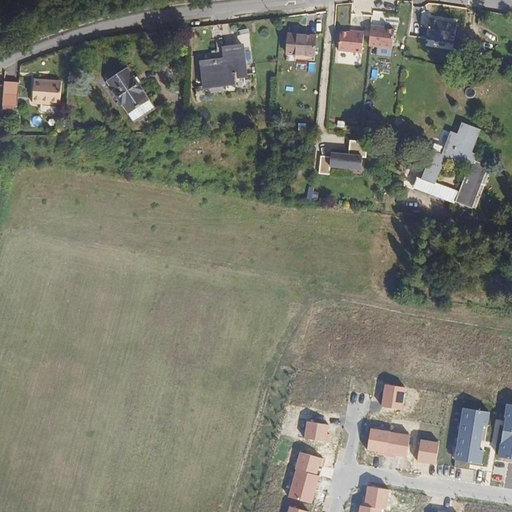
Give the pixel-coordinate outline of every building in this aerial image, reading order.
[(457,23),(429,19),(426,39),(454,44),(457,23)] [(373,28),(370,48),(393,51),(396,33),(386,32),(381,31),(381,29),(373,28)] [(343,32),(342,34),(340,49),(362,52),(365,33),(358,32),(358,34),(352,33),(343,32)] [(317,37),(289,35),(287,56),(315,58),(317,37)] [(201,89),(229,87),(247,86),(244,49),(234,49),(223,50),(224,62),(199,64),(201,89)] [(128,70),(107,85),(128,117),(150,102),(128,70)] [(44,84),(45,81),(36,80),(32,103),(40,104),(40,110),(41,112),(57,115),(59,108),(60,108),(63,87),(44,84)] [(19,83),(5,82),(3,107),(17,108),(19,83)] [(431,149),(465,158),(466,153),(460,150),(468,129),(449,122),(445,132),(439,129),(431,149)] [(447,167),(484,176),(487,167),(464,159),(465,158),(431,149),(430,153),(419,149),(415,159),(430,163),(431,160),(447,167)] [(330,176),(332,157),(323,156),(320,175),(330,176)] [(364,161),(332,157),(331,170),(362,174),(364,161)] [(421,185),(430,163),(415,159),(407,179),(421,185)] [(440,201),(476,205),(484,176),(447,167),(452,169),(440,201)] [(381,407),(402,411),(406,388),(385,384),(381,407)] [(511,404),(506,403),(503,424),(497,456),(511,458),(511,404)] [(490,412),(462,408),(454,460),(456,460),(470,462),(482,464),(484,451),(480,451),(484,427),(488,427),(490,412)] [(329,424),(307,421),(304,440),(326,444),(329,424)] [(391,431),(371,427),(367,449),(387,452),(391,431)] [(410,434),(391,431),(387,452),(387,455),(406,458),(410,434)] [(440,442),(421,439),(417,460),(436,463),(440,442)] [(322,459),(300,453),(296,469),(317,475),(322,459)] [(470,462),(456,460),(454,466),(469,469),(470,462)] [(317,475),(296,469),(288,498),(309,504),(317,475)] [(367,485),(364,507),(382,510),(386,510),(389,489),(367,485)]
